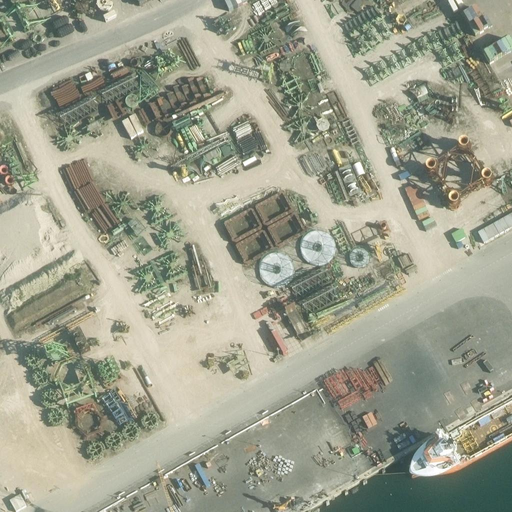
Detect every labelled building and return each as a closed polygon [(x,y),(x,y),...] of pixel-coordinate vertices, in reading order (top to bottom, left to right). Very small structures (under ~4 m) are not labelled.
[(241,4),(235,8),(239,15),(245,11),(241,4)] [(249,32),(256,29),(252,20),(245,23),(249,32)] [(361,31),(349,35),(351,40),(349,41),(351,47),(355,45),(357,52),(368,48),(361,31)] [(255,42),(260,49),(267,45),(261,37),(255,42)] [(357,64),(371,69),(369,76),(378,79),(383,64),(360,55),(357,64)] [(267,56),(266,65),(273,66),(275,57),(267,56)] [(341,67),(349,70),(351,61),(343,59),(341,67)] [(286,78),(279,73),(274,80),(281,85),(286,78)] [(359,86),(361,78),(353,76),(351,85),(359,86)] [(239,148),(250,170),(271,159),(269,154),(279,149),(272,138),(266,141),(252,113),(256,111),(246,92),(233,98),(225,83),(204,94),(212,109),(204,113),(227,154),(239,148)] [(90,103),(102,100),(98,85),(86,88),(90,103)] [(285,94),(289,101),(296,98),(291,90),(285,94)] [(367,105),(372,98),(365,94),(361,101),(367,105)] [(68,96),(56,102),(69,129),(82,123),(68,96)] [(75,104),(84,121),(96,115),(88,99),(75,104)] [(192,101),(182,106),(240,210),(249,205),(192,101)] [(303,107),(294,111),(298,119),(306,115),(303,107)] [(215,178),(211,180),(189,130),(180,134),(207,195),(211,194),(213,198),(217,196),(220,201),(224,199),(220,190),(215,178)] [(123,134),(114,139),(121,150),(129,145),(123,134)] [(318,153),(326,152),(324,142),(316,144),(318,153)] [(406,149),(397,143),(391,151),(400,157),(406,149)] [(87,153),(95,171),(102,167),(94,149),(87,153)] [(194,252),(134,155),(124,161),(184,258),(194,252)] [(256,176),(246,180),(252,194),(253,194),(260,208),(269,204),(256,176)] [(461,179),(454,182),(458,191),(465,187),(461,179)] [(0,203),(0,217),(52,316),(62,311),(4,202),(0,203)] [(17,216),(52,287),(62,282),(27,211),(17,216)] [(365,213),(357,212),(357,222),(365,222),(365,213)] [(477,224),(485,222),(482,214),(475,216),(477,224)] [(0,254),(42,333),(53,327),(37,298),(36,299),(8,246),(11,245),(5,234),(0,224),(0,254)] [(377,232),(368,229),(365,237),(375,240),(377,232)] [(123,250),(139,285),(149,281),(132,245),(123,250)] [(387,274),(394,273),(393,265),(386,266),(387,274)] [(0,288),(9,284),(0,266),(0,288)] [(130,274),(118,278),(123,293),(135,289),(130,274)] [(431,346),(421,352),(425,359),(435,353),(431,346)] [(281,406),(274,411),(280,418),(287,413),(281,406)]
